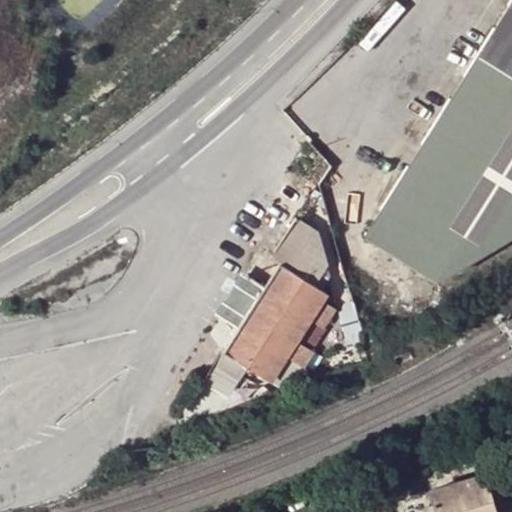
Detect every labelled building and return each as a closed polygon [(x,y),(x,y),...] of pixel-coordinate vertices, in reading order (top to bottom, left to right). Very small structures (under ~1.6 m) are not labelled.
[(511,1),(365,239),(438,284),(511,238),(511,1)] [(285,392),(330,374),(327,366),(308,373),(303,370),(287,361),(299,341),(310,325),(335,338),(342,327),(337,310),(325,301),(328,297),(314,287),(326,270),(316,233),(294,220),(268,259),(277,265),(263,288),(236,332),(205,383),(231,398),(248,370),(285,392)] [(239,272),(212,316),(236,332),(263,288),(239,272)] [(315,351),(299,341),(287,361),(303,370),(315,351)] [(487,476),(432,492),(436,507),(426,510),(426,511),(506,511),(501,493),(493,496),(487,476)]
